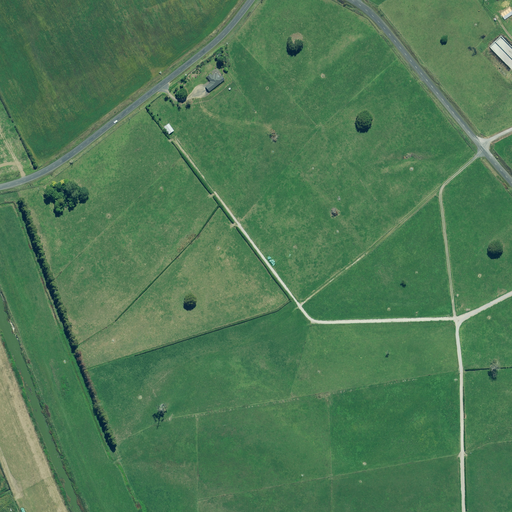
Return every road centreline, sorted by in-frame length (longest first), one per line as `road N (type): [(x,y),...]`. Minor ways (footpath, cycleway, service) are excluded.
road 1 (secondary): [(0,187),(64,159),(201,54),(251,0)]
road 2 (unclassified): [(351,0),(511,182)]
